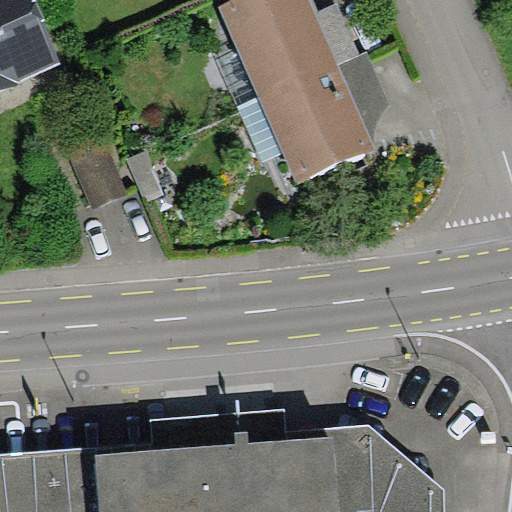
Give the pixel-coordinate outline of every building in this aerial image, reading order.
[(0,0),(0,92),(20,84),(19,81),(60,62),(31,0),(0,0)] [(309,0),(233,0),(219,7),(233,39),(258,98),(339,65),(315,13),(309,0)] [(335,4),(315,13),(339,65),(360,56),(335,4)] [(258,98),(233,39),(213,47),(238,106),(258,98)] [(360,56),(339,65),(375,150),(374,138),(374,130),(378,122),(381,116),(384,111),(389,105),(367,53),(360,56)] [(375,150),(339,65),(258,98),(281,153),(297,185),(375,150)] [(281,153),(258,98),(238,106),(261,161),(281,153)] [(93,207),(127,194),(105,135),(70,149),(93,207)] [(161,146),(128,159),(144,198),(161,191),(151,167),(167,161),(161,146)] [(444,511),(444,490),(370,425),(0,455),(0,511),(444,511)]
